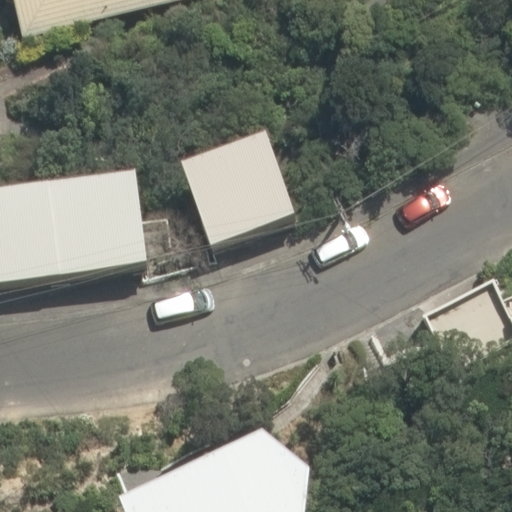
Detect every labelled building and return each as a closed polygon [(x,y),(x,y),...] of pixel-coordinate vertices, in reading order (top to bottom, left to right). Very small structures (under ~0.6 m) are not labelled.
[(8,0),(16,34),(164,0),(8,0)] [(262,159),(173,194),(205,273),(293,238),(262,159)] [(0,195),(0,283),(152,266),(143,179),(0,195)] [(511,328),(493,289),(423,324),(449,377),(511,346),(511,328)] [(105,506),(108,511),(346,511),(351,510),(246,439),(105,506)]
